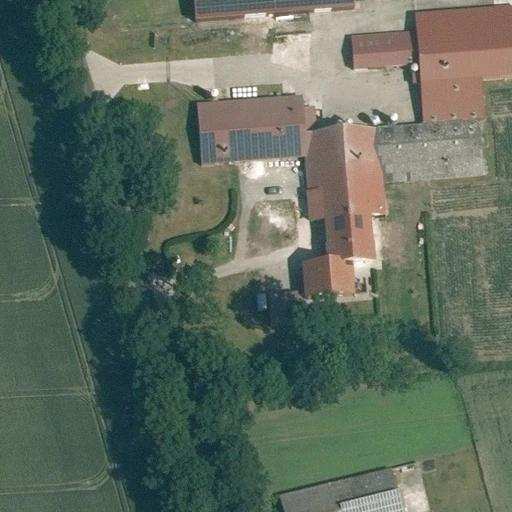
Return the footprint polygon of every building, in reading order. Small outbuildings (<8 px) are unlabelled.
[(350,0),(193,0),(195,20),(351,8),(350,0)] [(421,121),(366,125),(370,184),(486,175),(478,81),(511,77),(511,16),(511,5),(413,12),(413,31),(415,60),(421,121)] [(415,60),(413,31),(331,38),(334,68),(415,60)] [(297,101),(198,103),(199,157),(299,155),(297,132),(297,101)] [(297,132),(299,155),(305,218),(324,217),(328,255),(343,253),(366,252),(362,213),(375,212),(370,184),(366,125),(297,132)] [(328,255),(299,258),(303,297),(348,292),(343,253),(328,255)] [(397,511),(389,474),(280,500),(282,511),(397,511)]
